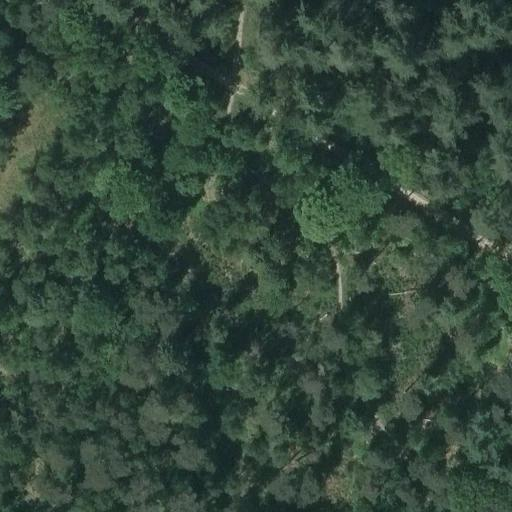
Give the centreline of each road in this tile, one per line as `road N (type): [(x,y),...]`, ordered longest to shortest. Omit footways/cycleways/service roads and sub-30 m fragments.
road 1 (unknown): [(487,511),(422,457),(399,449),(360,392),(341,357),(341,289),(320,229),(254,169),(235,140),(249,0)]
road 2 (track): [(56,0),(239,90),(511,259)]
